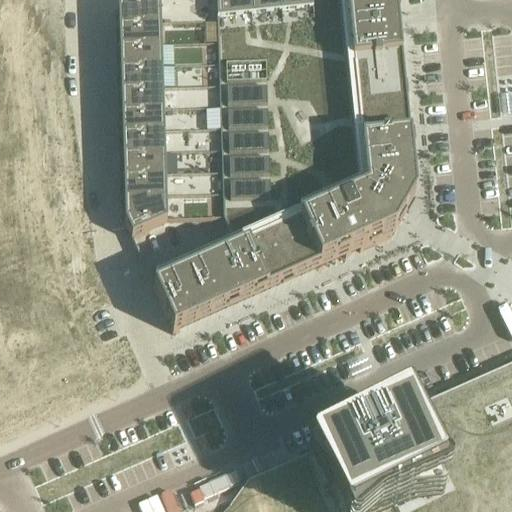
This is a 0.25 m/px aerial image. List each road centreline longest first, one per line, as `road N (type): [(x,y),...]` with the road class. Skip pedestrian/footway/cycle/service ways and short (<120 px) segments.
road 1 (residential): [(106,4),(112,232),(169,395)]
road 2 (residential): [(249,442),(490,330),(472,291)]
road 3 (residential): [(472,291),(448,276),(422,281),(219,373)]
road 4 (residential): [(448,16),(467,223),(497,246)]
road 5 (residential): [(169,395),(0,470)]
road 6 (residential): [(104,511),(249,442)]
